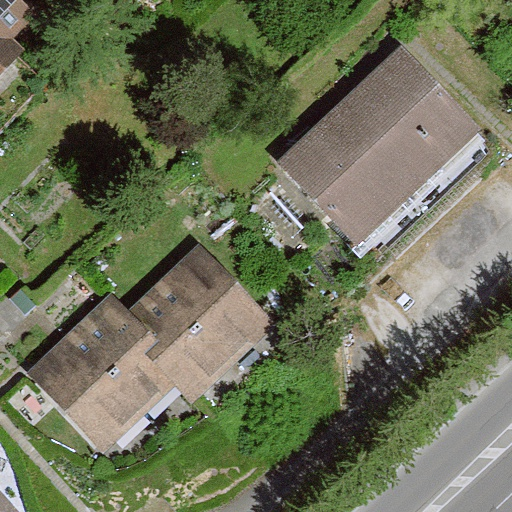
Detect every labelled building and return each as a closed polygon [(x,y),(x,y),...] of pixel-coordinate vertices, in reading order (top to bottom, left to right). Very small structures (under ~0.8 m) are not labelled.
[(31,16),(14,0),(0,0),(0,73),(22,51),(9,39),(31,16)] [(479,129),(401,49),(280,166),(357,246),(479,129)] [(199,245),(123,317),(178,376),(197,395),(273,323),(199,245)] [(178,376),(123,317),(106,300),(27,375),(99,451),(178,376)] [(15,511),(0,496),(0,511),(15,511)]
